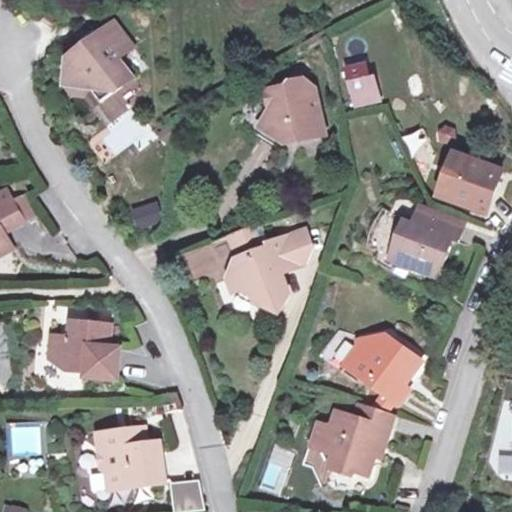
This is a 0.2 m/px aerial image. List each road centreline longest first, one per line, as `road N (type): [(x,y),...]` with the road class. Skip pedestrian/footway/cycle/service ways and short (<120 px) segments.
road 1 (residential): [(227,511),(194,401),(139,285),(75,203),(1,43)]
road 2 (residential): [(511,259),(459,388),(423,511)]
